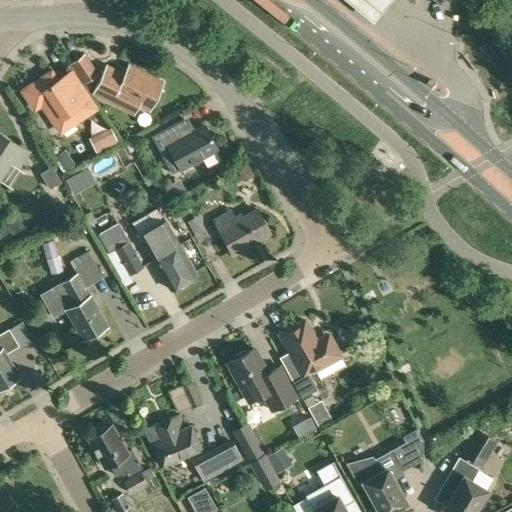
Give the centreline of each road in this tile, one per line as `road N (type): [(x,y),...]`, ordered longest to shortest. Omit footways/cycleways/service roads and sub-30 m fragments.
road 1 (residential): [(41,421),(332,250),(227,82),(180,45),(97,19),(11,21)]
road 2 (primary): [(265,0),(511,213)]
road 3 (primary): [(511,174),(310,0)]
